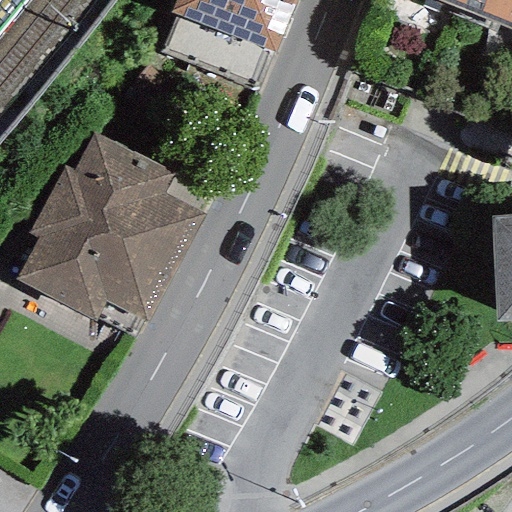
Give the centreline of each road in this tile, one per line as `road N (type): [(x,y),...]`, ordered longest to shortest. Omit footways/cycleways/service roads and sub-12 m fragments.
road 1 (primary): [(336,0),(179,336),(66,511)]
road 2 (residential): [(511,415),(353,511)]
